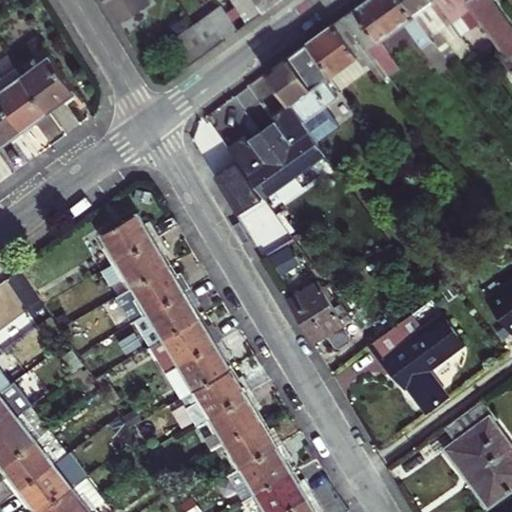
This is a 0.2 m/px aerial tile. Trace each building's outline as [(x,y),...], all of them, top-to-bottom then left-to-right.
[(119,23),(153,2),(151,0),(104,0),(109,7),(119,23)] [(233,0),(248,24),(263,13),(254,0),(233,0)] [(254,0),(263,13),(280,0),(254,0)] [(378,0),(366,9),(342,27),(365,59),(401,33),(436,84),(449,75),(395,0),(378,0)] [(395,0),(449,75),(459,68),(439,38),(449,31),(426,0),(395,0)] [(426,0),(449,31),(451,29),(470,17),(457,0),(426,0)] [(457,0),(470,17),(479,29),(480,31),(507,68),(511,64),(511,49),(478,2),(474,4),(472,0),(457,0)] [(222,6),(194,26),(210,51),(239,30),(222,6)] [(470,17),(451,29),(461,43),(479,29),(470,17)] [(169,44),(186,68),(210,51),(194,26),(169,44)] [(305,54),(331,89),(354,71),(359,77),(371,68),(365,59),(342,27),(323,40),(305,54)] [(284,69),(264,84),(287,115),(318,157),(341,141),(326,120),(339,111),(336,107),(341,103),(331,89),(305,54),(284,69)] [(51,55),(25,74),(50,111),(63,101),(77,92),(51,55)] [(25,74),(0,92),(0,100),(12,120),(21,132),(36,122),(50,111),(25,74)] [(12,120),(0,100),(0,147),(9,141),(21,132),(12,120)] [(318,157),(287,115),(270,127),(275,133),(259,145),(246,155),(241,149),(225,161),(261,210),(323,164),(318,157)] [(234,176),(213,191),(236,230),(260,212),(234,176)] [(108,240),(116,255),(164,226),(160,219),(156,213),(149,216),(141,203),(105,224),(113,237),(108,240)] [(124,270),(130,280),(136,276),(172,253),(165,242),(172,238),(168,232),(164,226),(116,255),(104,262),(112,277),(124,270)] [(183,272),(172,253),(136,276),(147,293),(141,297),(147,306),(174,290),(195,278),(192,273),(190,268),(183,272)] [(126,282),(118,287),(133,315),(140,311),(147,306),(141,297),(147,293),(136,276),(130,280),(126,282)] [(140,311),(155,338),(169,329),(204,308),(195,293),(202,290),(198,283),(195,278),(174,290),(147,306),(140,311)] [(342,333),(348,329),(316,285),(302,296),(287,306),(318,349),(326,344),(334,355),(340,356),(349,350),(349,344),(342,333)] [(511,290),(482,311),(507,349),(511,345),(511,290)] [(172,348),(179,360),(214,340),(227,332),(223,325),(220,319),(213,322),(204,308),(169,330),(178,345),(172,348)] [(0,335),(0,338),(6,346),(27,330),(19,320),(0,335)] [(401,399),(420,424),(441,410),(422,383),(458,357),(439,331),(416,347),(403,328),(367,354),(363,357),(375,375),(381,383),(385,389),(389,386),(399,400),(401,399)] [(171,365),(179,360),(172,348),(178,345),(169,330),(155,338),(171,365)] [(199,382),(235,360),(227,346),(233,342),(230,337),(227,332),(214,340),(179,360),(185,371),(191,367),(199,382)] [(77,351),(83,361),(92,355),(86,345),(77,351)] [(52,355),(62,368),(71,362),(60,348),(52,355)] [(179,360),(171,365),(186,390),(199,382),(191,367),(185,371),(179,360)] [(203,401),(209,409),(236,394),(257,382),(254,377),(251,372),(244,375),(235,360),(199,382),(209,397),(203,401)] [(3,385),(0,387),(0,400),(3,399),(13,412),(21,406),(23,404),(6,382),(4,384),(3,385)] [(199,382),(186,390),(192,401),(174,411),(182,425),(209,409),(203,401),(209,397),(199,382)] [(231,435),(267,413),(258,397),(263,393),(260,388),(257,382),(236,394),(209,409),(216,423),(221,419),(231,435)] [(0,400),(0,421),(13,412),(3,399),(0,400)] [(40,430),(21,406),(13,412),(26,428),(21,432),(28,440),(40,430)] [(481,410),(441,438),(452,453),(444,459),(464,488),(481,511),(491,511),(511,497),(511,468),(488,434),(495,429),(481,410)] [(13,412),(0,421),(0,462),(28,440),(21,432),(26,428),(13,412)] [(240,449),(234,452),(240,464),(288,435),(285,429),(282,424),(276,427),(267,413),(231,435),(240,449)] [(221,419),(216,423),(207,428),(216,443),(220,441),(231,435),(221,419)] [(60,455),(40,430),(28,440),(37,453),(42,449),(52,462),(60,455)] [(231,435),(220,441),(229,455),(234,452),(240,449),(231,435)] [(261,486),(298,464),(288,449),(294,445),(291,440),(288,435),(240,464),(247,474),(253,470),(261,486)] [(28,440),(0,462),(0,473),(4,478),(0,480),(0,484),(3,489),(9,496),(52,462),(42,449),(37,453),(28,440)] [(26,507),(30,511),(38,511),(87,475),(89,473),(69,448),(60,455),(52,462),(9,496),(14,504),(20,511),(26,507)] [(240,464),(227,472),(242,498),(261,486),(253,470),(247,474),(240,464)] [(303,474),(298,464),(261,486),(267,495),(262,498),(263,500),(270,511),(275,511),(319,486),(315,478),(311,471),(303,474)] [(89,511),(96,507),(106,499),(87,475),(38,511),(89,511)] [(324,494),(319,486),(275,511),(325,511),(322,507),(329,503),(324,494)] [(255,511),(270,511),(263,500),(252,506),(255,511)]
